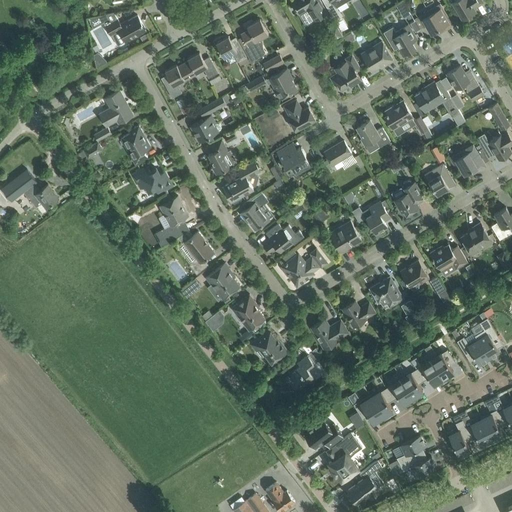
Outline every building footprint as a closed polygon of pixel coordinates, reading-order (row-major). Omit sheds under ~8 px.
[(306,25),(314,20),(327,12),(319,0),(292,0),(291,0),(299,14),(306,25)] [(322,0),(336,23),(344,19),(336,7),(347,0),(322,0)] [(451,0),(453,2),(452,2),(462,19),(476,11),(473,7),(477,5),(477,6),(483,2),(482,0),(451,0)] [(404,19),(411,15),(403,2),(396,6),(404,19)] [(453,25),(440,4),(428,11),(430,14),(420,20),(423,27),(426,25),(432,33),(439,29),(444,30),(453,25)] [(376,7),(370,10),(373,16),(380,13),(376,7)] [(111,35),(112,35),(120,31),(125,41),(126,41),(126,40),(132,37),(132,38),(146,30),(138,15),(121,24),(114,12),(100,15),(88,17),(88,18),(94,27),(104,22),(111,35)] [(243,36),(238,38),(251,62),(262,55),(258,48),(262,46),(261,37),(268,33),(260,18),(247,26),(249,29),(241,33),(243,36)] [(349,28),(344,19),(336,23),(342,32),(349,28)] [(415,20),(410,23),(415,31),(420,28),(415,20)] [(415,47),(412,41),(417,38),(415,35),(408,24),(403,27),(403,28),(396,32),(393,27),(384,32),(383,32),(394,50),(398,47),(403,55),(415,47)] [(342,35),(338,27),(328,33),(333,41),(342,35)] [(141,37),(143,42),(149,39),(146,34),(141,37)] [(249,62),(246,56),(247,56),(237,39),(232,42),(229,36),(216,43),(224,57),(233,52),(241,67),(249,62)] [(391,57),(382,41),(375,44),(377,47),(363,55),(372,71),(387,62),(386,60),(391,57)] [(183,63),(191,77),(197,74),(196,72),(203,68),(209,78),(218,72),(210,56),(204,59),(200,52),(188,58),(189,60),(183,63)] [(280,54),(263,63),(268,71),(284,62),(280,54)] [(337,83),(341,89),(355,82),(356,83),(361,80),(356,71),(361,68),(352,54),(346,58),(351,66),(349,68),(345,62),(336,67),(339,71),(330,76),(335,84),(337,83)] [(224,62),(223,65),(225,68),(227,68),(230,67),(231,65),(231,62),(228,60),(226,61),(224,62)] [(185,80),(191,77),(183,63),(178,66),(177,64),(165,71),(169,78),(163,82),(172,98),(182,92),(177,83),(184,79),(185,80)] [(473,100),(484,93),(471,71),(466,74),(460,65),(447,73),(456,89),(464,84),(473,100)] [(269,78),(280,98),(297,89),(292,79),(293,78),(287,67),(269,78)] [(267,82),(262,74),(246,83),(251,91),(267,82)] [(219,75),(209,80),(211,85),(222,79),(219,75)] [(422,90),(415,95),(425,111),(443,100),(452,116),(460,112),(446,89),(441,79),(435,82),(434,81),(428,85),(429,86),(422,90)] [(120,89),(105,97),(111,107),(100,113),(106,125),(117,119),(119,122),(133,114),(133,113),(131,114),(124,101),(125,100),(120,89)] [(207,104),(212,112),(226,104),(226,103),(231,101),(227,94),(222,96),(207,104)] [(238,96),(232,99),(235,105),(241,102),(238,96)] [(176,101),(180,108),(185,105),(182,99),(176,101)] [(290,117),(289,117),(292,124),(296,122),(299,129),(316,120),(309,106),(302,110),(296,100),(297,99),(284,106),(290,117)] [(413,117),(403,100),(402,100),(403,102),(394,107),(393,106),(385,110),(387,113),(386,114),(387,114),(385,115),(394,129),(413,117)] [(496,102),(488,107),(502,129),(509,124),(496,102)] [(280,115),(276,108),(268,113),(271,120),(280,115)] [(204,118),(193,124),(196,130),(193,131),(199,142),(219,131),(219,130),(220,129),(221,127),(219,123),(217,123),(215,124),(215,123),(216,122),(211,114),(204,118)] [(413,120),(421,133),(428,128),(421,116),(413,120)] [(370,152),(390,140),(382,126),(376,130),(370,120),(357,127),(363,137),(361,138),(370,152)] [(129,130),(130,132),(121,137),(135,163),(148,156),(144,150),(151,147),(147,139),(145,140),(143,135),(144,134),(139,125),(129,130)] [(248,125),(240,129),(243,135),(252,131),(248,125)] [(95,134),(98,141),(111,133),(108,127),(95,134)] [(233,130),(224,135),(228,142),(237,137),(233,130)] [(511,151),(508,146),(511,143),(511,139),(507,131),(501,135),(501,134),(489,142),(484,144),(488,151),(493,148),(499,159),(508,153),(511,151)] [(437,139),(440,145),(447,141),(444,135),(437,139)] [(228,151),(222,139),(210,146),(213,152),(208,154),(214,165),(212,165),(216,173),(230,165),(223,154),(228,151)] [(344,165),(341,159),(352,152),(344,140),(325,152),(332,164),(334,163),(337,168),(344,165)] [(84,149),(84,150),(78,153),(81,158),(87,155),(88,158),(103,150),(98,141),(96,142),(84,149)] [(296,175),(311,166),(305,155),(306,154),(301,146),(293,152),(289,145),(293,142),(277,152),(281,159),(277,161),(282,169),(289,164),(296,175)] [(477,171),(486,166),(473,144),(450,158),(456,167),(459,166),(464,174),(472,169),(477,171)] [(440,160),(445,157),(441,151),(436,154),(440,160)] [(397,162),(404,158),(400,152),(393,156),(397,162)] [(365,164),(359,154),(354,157),(360,167),(365,164)] [(404,158),(397,162),(401,169),(408,165),(404,158)] [(249,181),(250,176),(260,171),(254,161),(238,170),(241,176),(223,186),(232,201),(233,201),(234,202),(241,198),(240,196),(253,189),(249,181)] [(443,163),(425,174),(437,194),(448,187),(449,189),(456,185),(443,163)] [(172,185),(164,171),(159,173),(156,167),(150,171),(148,166),(134,173),(141,187),(144,186),(146,190),(152,192),(157,190),(158,192),(172,185)] [(27,169),(2,188),(12,200),(24,191),(30,199),(29,200),(31,202),(32,201),(36,206),(42,201),(46,207),(59,197),(48,184),(41,189),(36,182),(36,181),(27,169)] [(274,183),(279,190),(286,185),(281,178),(274,183)] [(417,203),(423,200),(421,196),(422,196),(423,195),(415,181),(412,183),(410,180),(409,180),(404,183),(403,184),(405,187),(404,188),(407,192),(395,199),(394,199),(401,211),(404,209),(407,214),(419,206),(418,204),(417,203)] [(351,190),(344,195),(348,203),(353,200),(354,195),(351,190)] [(246,208),(240,213),(245,218),(246,217),(249,221),(255,229),(256,228),(263,223),(269,218),(260,207),(259,206),(263,203),(267,200),(261,191),(253,197),(252,196),(245,202),(248,207),(246,208)] [(160,205),(158,206),(163,214),(165,213),(171,224),(164,228),(160,230),(168,243),(182,234),(175,222),(188,215),(178,195),(160,205)] [(381,200),(363,211),(376,233),(388,226),(382,217),(388,213),(381,200)] [(295,209),(300,216),(307,210),(302,204),(295,209)] [(496,222),(491,225),(500,239),(511,231),(511,212),(510,214),(506,206),(494,214),(498,221),(496,222)] [(320,210),(313,214),(318,223),(325,219),(320,210)] [(362,238),(351,220),(330,232),(342,253),(349,248),(348,246),(352,244),(353,244),(362,238)] [(474,228),(461,236),(470,252),(484,244),(485,246),(492,241),(480,222),(473,226),(474,228)] [(281,252),(293,242),(294,243),(304,236),(299,229),(295,232),(289,237),(283,229),(279,223),(266,233),(270,238),(263,243),(271,252),(277,247),(281,252)] [(204,259),(214,251),(198,231),(184,242),(197,258),(189,264),(197,274),(209,265),(204,259)] [(328,238),(323,231),(314,237),(319,244),(328,238)] [(440,248),(439,247),(430,252),(433,256),(432,257),(433,259),(434,258),(441,270),(453,263),(456,268),(467,261),(457,245),(452,248),(449,243),(440,248)] [(313,273),(313,272),(320,266),(321,267),(328,262),(316,248),(309,253),(312,256),(305,261),(299,253),(294,257),(291,252),(285,257),(288,262),(287,261),(285,262),(286,263),(283,266),(284,267),(282,268),(288,275),(289,274),(298,285),(313,273)] [(497,255),(505,268),(511,263),(504,251),(497,255)] [(429,277),(419,259),(400,270),(409,285),(412,288),(414,289),(419,286),(419,284),(419,283),(424,281),(429,277)] [(222,298),(240,285),(229,271),(231,270),(225,262),(206,277),(212,285),(214,283),(224,296),(222,297),(222,296),(221,297),(222,298)] [(471,273),(475,270),(471,264),(466,266),(471,273)] [(437,275),(430,280),(438,293),(445,288),(437,275)] [(390,276),(370,288),(373,293),(372,296),(376,297),(378,301),(381,300),(387,302),(389,306),(403,298),(390,276)] [(181,288),(187,296),(201,285),(195,278),(181,288)] [(258,308),(260,307),(250,294),(242,299),(232,307),(244,323),(247,322),(251,328),(254,331),(261,325),(258,322),(265,317),(258,308)] [(360,307),(355,300),(343,308),(354,326),(366,318),(366,317),(375,312),(369,302),(360,307)] [(416,323),(422,320),(418,314),(410,300),(401,305),(407,315),(405,316),(411,326),(416,323)] [(206,319),(213,315),(209,310),(203,315),(206,319)] [(483,311),(479,314),(483,320),(487,317),(483,311)] [(210,316),(205,320),(209,325),(213,330),(218,326),(210,316)] [(475,335),(489,357),(500,351),(497,347),(503,344),(487,317),(483,320),(480,322),(484,329),(475,335)] [(325,319),(311,327),(324,348),(338,340),(337,338),(348,332),(341,319),(332,324),(333,325),(330,327),(325,319)] [(248,329),(239,336),(243,342),(255,332),(254,331),(251,328),(248,330),(248,329)] [(276,338),(269,329),(251,343),(261,357),(265,354),(272,362),(288,350),(277,337),(276,338)] [(383,342),(391,337),(388,331),(386,332),(382,334),(381,338),(383,342)] [(464,336),(457,340),(472,364),(477,360),(479,364),(489,357),(475,335),(474,333),(465,338),(464,336)] [(443,377),(453,371),(447,360),(452,357),(447,349),(432,359),(443,377)] [(328,370),(319,359),(313,363),(308,355),(298,363),(300,366),(291,373),(300,385),(313,376),(316,379),(328,370)] [(421,376),(426,373),(433,384),(443,377),(432,359),(416,368),(421,376)] [(413,396),(423,390),(416,379),(421,376),(416,368),(401,378),(413,396)] [(401,378),(386,387),(391,395),(396,392),(403,403),(413,396),(401,378)] [(386,387),(371,397),(383,415),(393,409),(388,402),(386,398),(391,395),(386,387)] [(354,392),(348,395),(353,404),(360,400),(358,397),(354,392)] [(360,400),(353,404),(360,414),(366,411),(368,415),(373,422),(376,420),(377,422),(383,418),(382,416),(383,415),(371,397),(369,394),(360,400)] [(497,408),(497,409),(504,423),(510,421),(511,425),(511,401),(503,405),(502,406),(503,408),(498,410),(497,408)] [(491,412),(481,416),(492,438),(493,440),(500,436),(499,435),(502,433),(499,426),(504,423),(497,409),(494,402),(487,405),(491,412)] [(459,413),(453,416),(456,422),(462,419),(462,418),(459,413)] [(472,423),(466,427),(472,439),(470,435),(475,432),(477,436),(481,444),(492,438),(481,416),(480,417),(481,419),(472,423)] [(304,432),(304,433),(315,447),(324,440),(327,438),(331,444),(329,445),(329,446),(330,446),(329,445),(343,435),(333,422),(333,423),(330,426),(324,418),(323,418),(305,433),(304,432)] [(362,419),(355,424),(357,427),(365,423),(362,419)] [(459,430),(449,435),(452,441),(451,442),(454,449),(456,448),(459,454),(470,449),(467,442),(472,439),(466,427),(462,419),(456,422),(459,430)] [(332,459),(329,461),(333,467),(332,469),(335,474),(337,473),(342,479),(358,468),(350,457),(346,450),(351,446),(358,441),(351,432),(341,439),(335,443),(342,452),(332,459)] [(425,452),(422,446),(426,445),(420,434),(400,443),(405,453),(397,458),(398,460),(400,464),(425,452)] [(425,452),(400,464),(402,469),(403,471),(410,467),(415,477),(418,476),(418,478),(425,474),(424,473),(436,467),(431,456),(427,457),(425,452)] [(355,485),(348,489),(357,503),(368,495),(369,497),(379,490),(378,488),(369,476),(375,471),(382,466),(377,460),(360,473),(364,478),(359,482),(359,481),(354,485),(355,485)] [(391,468),(394,474),(399,471),(397,466),(396,466),(391,468)] [(281,511),(295,501),(287,490),(284,492),(276,481),(266,489),(281,511)] [(269,511),(256,493),(234,509),(236,511),(269,511)]
